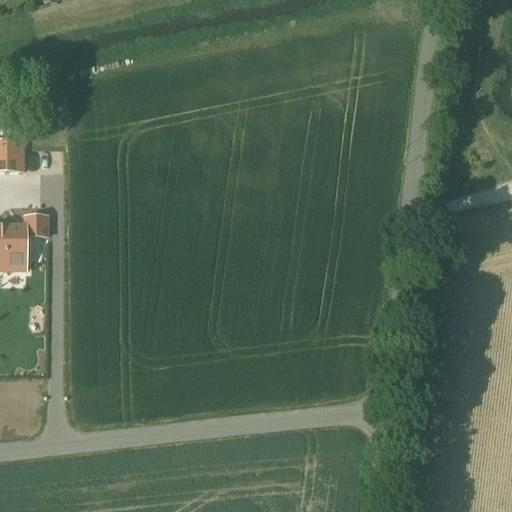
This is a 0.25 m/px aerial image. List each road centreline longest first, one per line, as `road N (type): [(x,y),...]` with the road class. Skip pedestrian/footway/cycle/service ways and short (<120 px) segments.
road 1 (residential): [(383,411),(437,0)]
road 2 (residential): [(383,411),(0,453)]
